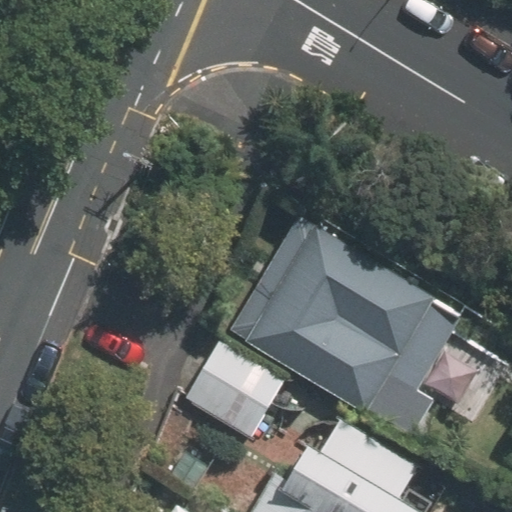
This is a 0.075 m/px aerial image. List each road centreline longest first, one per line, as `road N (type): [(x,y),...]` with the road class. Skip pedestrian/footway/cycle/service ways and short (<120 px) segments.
road 1 (tertiary): [(137,0),(0,330)]
road 2 (residential): [(295,0),(511,132)]
